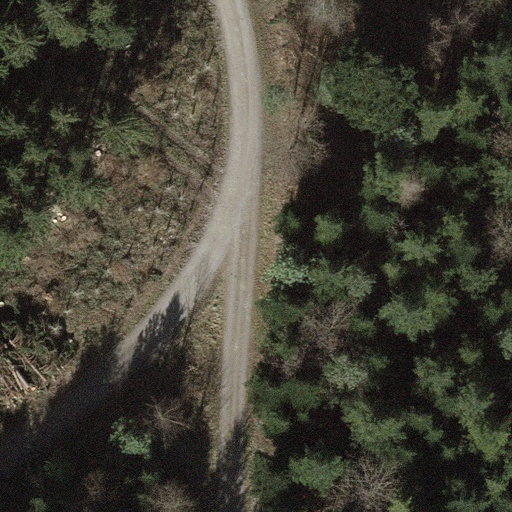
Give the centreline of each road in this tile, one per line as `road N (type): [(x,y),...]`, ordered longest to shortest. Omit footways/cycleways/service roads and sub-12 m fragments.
road 1 (track): [(242,193),(132,368),(0,469)]
road 2 (track): [(242,193),(240,511)]
road 3 (track): [(237,0),(255,49),(242,193)]
